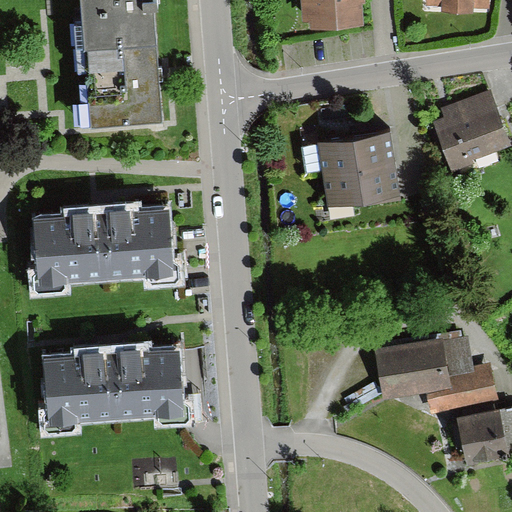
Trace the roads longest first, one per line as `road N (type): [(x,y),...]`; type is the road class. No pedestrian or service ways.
road 1 (residential): [(222,101),(249,445)]
road 2 (track): [(305,444),(336,373),(361,340),(385,326),(456,312),(470,317),(507,378)]
road 3 (residential): [(222,101),(511,53)]
road 4 (residential): [(249,445),(354,453),(411,485),(434,511)]
